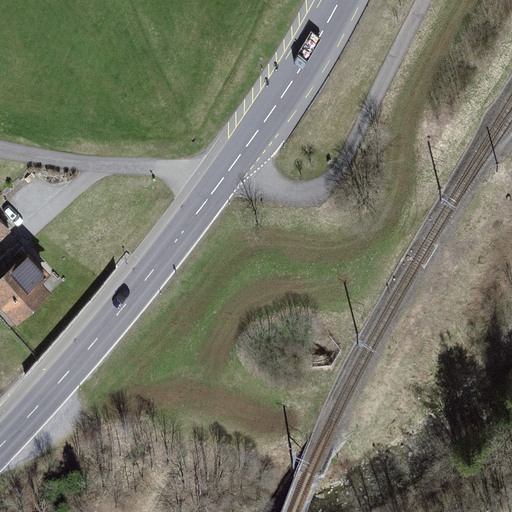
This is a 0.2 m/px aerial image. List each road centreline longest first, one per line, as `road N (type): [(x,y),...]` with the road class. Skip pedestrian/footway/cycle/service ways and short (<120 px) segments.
road 1 (primary): [(0,449),(175,247),(338,0)]
road 2 (track): [(199,170),(0,152)]
